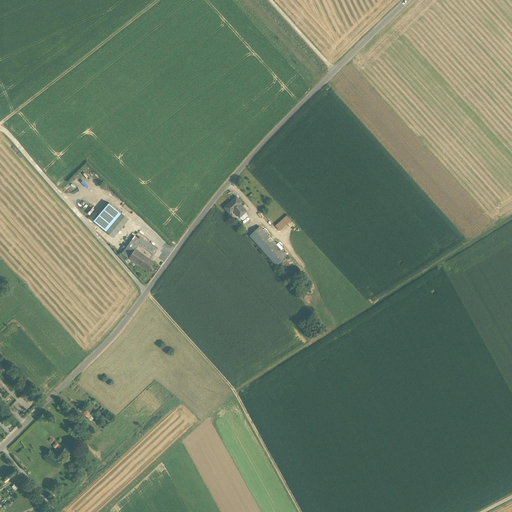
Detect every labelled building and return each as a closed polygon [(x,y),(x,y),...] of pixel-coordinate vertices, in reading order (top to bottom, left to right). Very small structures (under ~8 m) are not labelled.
[(237,197),(225,208),(230,213),(233,210),(240,217),(246,211),(240,204),(242,203),(237,197)] [(109,203),(94,221),(113,238),(129,220),(109,203)] [(286,216),(275,226),(280,231),(291,221),(286,216)] [(287,257),(260,226),(250,235),(277,265),(287,257)] [(122,253),(129,258),(135,250),(139,244),(154,255),(158,249),(136,234),(122,253)] [(148,259),(135,250),(129,258),(142,267),(148,259)] [(142,267),(148,271),(155,262),(151,259),(150,260),(148,259),(142,267)] [(301,276),(301,273),(300,270),(299,267),(296,266),(293,265),(290,266),(287,268),(285,270),(285,273),(285,277),(287,279),(290,281),(293,281),(296,281),(299,279),(301,276)] [(310,308),(315,305),(311,300),(306,303),(310,308)] [(92,416),(85,410),(83,414),(90,419),(92,416)]
